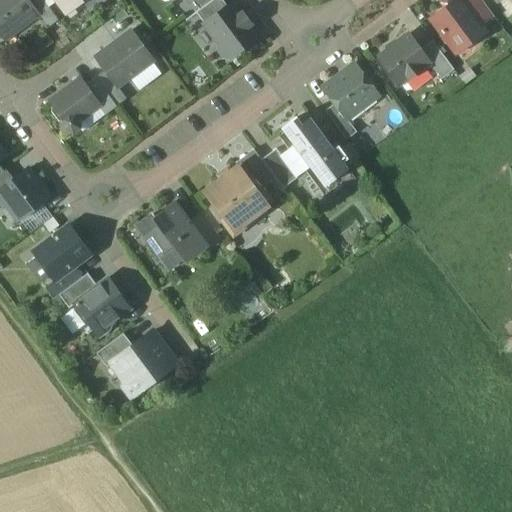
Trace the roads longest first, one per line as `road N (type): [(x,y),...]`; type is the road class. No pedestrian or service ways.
road 1 (residential): [(315,40),(286,81),(139,190),(100,202)]
road 2 (track): [(156,511),(0,295)]
road 3 (track): [(0,474),(104,440),(204,372)]
road 4 (residential): [(204,372),(108,242),(100,202)]
road 5 (residential): [(100,202),(62,173),(0,89)]
